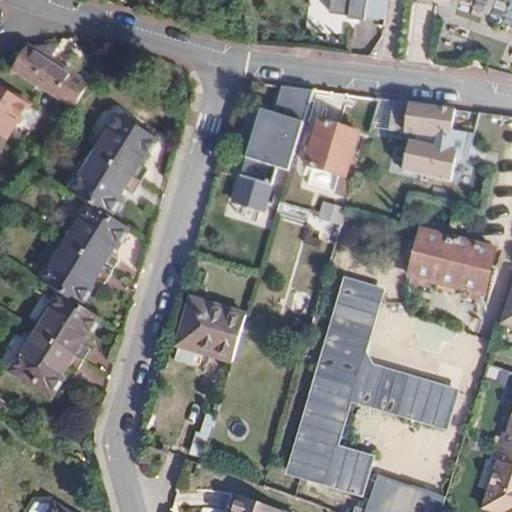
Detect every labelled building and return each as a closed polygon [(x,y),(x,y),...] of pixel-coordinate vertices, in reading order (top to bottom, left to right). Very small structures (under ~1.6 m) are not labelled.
[(387,0),(334,0),(333,13),(385,19),(387,0)] [(33,48),(31,50),(25,47),(12,67),(75,106),(88,85),(49,61),(59,43),(34,45),(33,48)] [(267,86),(265,111),(277,112),(279,87),(267,86)] [(0,149),(28,105),(0,87),(0,149)] [(454,109),(380,100),(371,127),(416,137),(415,145),(408,143),(403,172),(452,181),(456,159),(467,161),(471,147),(474,134),(452,130),(454,109)] [(260,110),(232,201),(263,211),(291,120),(260,110)] [(134,195),(149,170),(140,165),(143,161),(157,138),(118,114),(70,192),(88,203),(109,215),(123,192),(124,189),(134,195)] [(360,133),(320,121),(306,164),(346,177),(360,133)] [(499,155),(471,147),(467,161),(495,169),(499,155)] [(104,284),(119,260),(112,255),(115,250),(129,228),(115,219),(109,215),(88,203),(39,281),(59,293),(80,306),(93,284),(96,280),(104,284)] [(320,219),(339,225),(344,209),(326,203),(320,219)] [(306,223),(308,211),(282,206),(279,217),(306,223)] [(423,230),(420,241),(412,239),(407,257),(415,259),(410,277),(414,278),(413,282),(429,287),(430,282),(464,290),(463,296),(480,300),(481,295),(484,295),(495,249),(423,230)] [(347,281),(290,472),(361,494),(372,458),(336,447),(350,399),(446,427),(457,391),(361,363),(381,291),(347,281)] [(511,326),(511,284),(500,322),(511,326)] [(87,338),(99,318),(90,312),(80,306),(59,293),(29,342),(18,335),(1,364),(52,395),(65,373),(68,369),(75,374),(91,348),(83,343),(87,338)] [(232,362),(246,314),(191,297),(176,346),(179,347),(175,360),(194,366),(198,353),(201,354),(232,362)] [(511,511),(511,419),(507,434),(502,433),(500,442),(494,462),(498,464),(496,471),(491,488),(495,489),(490,510),(498,511),(511,511)] [(440,511),(445,498),(412,486),(411,488),(379,477),(367,511),(356,507),(354,511),(440,511)] [(275,511),(234,498),(229,511),(275,511)]
